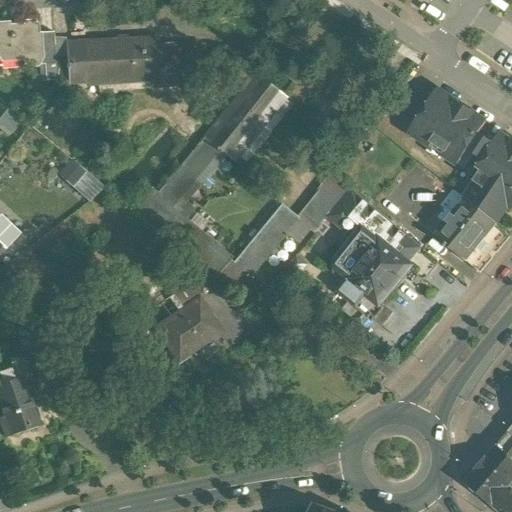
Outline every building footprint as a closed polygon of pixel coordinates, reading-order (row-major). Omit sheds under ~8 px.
[(0,56),(14,55),(17,61),(25,61),(30,67),(39,67),(44,60),(42,36),(39,36),(38,27),(34,24),(22,24),(23,28),(0,28),(0,56)] [(53,35),(42,36),(44,60),(53,59),(55,59),(54,48),(53,35)] [(159,41),(85,45),(87,84),(128,82),(129,85),(151,84),(161,84),(160,72),(159,49),(159,41)] [(85,45),(66,46),(66,47),(68,82),(68,84),(87,84),(85,45)] [(66,47),(54,48),(55,59),(53,59),(55,82),(68,82),(66,47)] [(174,48),(159,49),(160,72),(175,71),(174,48)] [(175,71),(160,72),(161,84),(151,84),(151,90),(176,89),(175,71)] [(256,76),(204,139),(221,153),(235,164),(287,100),(256,76)] [(511,143),(500,135),(493,145),(479,135),(486,124),(472,114),(469,118),(456,109),(458,105),(439,92),(411,135),(458,166),(468,152),(482,162),(478,168),(484,172),(475,186),(476,187),(465,200),(497,225),(508,208),(511,210),(511,209),(511,143)] [(204,139),(137,218),(191,264),(212,281),(214,278),(229,262),(187,226),(184,229),(172,219),(175,216),(183,222),(193,210),(180,200),(195,182),(199,185),(207,175),(204,172),(221,153),(204,139)] [(75,159),(61,173),(91,204),(105,190),(75,159)] [(332,175),(298,214),(303,219),(298,225),(310,235),(350,190),(332,175)] [(394,228),(350,191),(328,215),(339,224),(344,218),(355,227),(345,240),(350,245),(362,229),(380,244),(394,228)] [(497,225),(465,200),(438,236),(469,260),(497,225)] [(229,262),(214,278),(234,295),(298,222),(281,208),(233,266),(229,262)] [(0,222),(0,248),(5,253),(18,238),(0,222)] [(410,242),(394,228),(380,244),(396,258),(410,242)] [(350,245),(332,268),(349,282),(337,295),(356,309),(366,297),(378,307),(409,269),(396,258),(380,244),(362,229),(350,245)] [(302,264),(295,258),(286,267),(297,276),(302,270),(302,264)] [(212,281),(191,264),(180,277),(201,294),(212,281)] [(378,307),(366,297),(356,309),(354,311),(359,314),(366,321),(367,321),(369,318),(374,322),(383,311),(378,307)] [(197,303),(155,330),(169,352),(164,354),(174,369),(190,359),(187,354),(218,335),(197,303)] [(366,321),(359,314),(352,322),(360,328),(366,321)] [(35,339),(22,344),(34,377),(47,373),(35,339)] [(24,379),(18,381),(14,368),(0,372),(0,401),(5,418),(0,420),(6,440),(40,429),(24,379)] [(511,434),(509,432),(496,446),(511,459),(511,434)] [(511,459),(496,446),(490,453),(487,454),(469,474),(469,477),(464,483),(468,487),(468,490),(473,494),(476,493),(490,506),(511,480),(511,459)] [(511,511),(511,480),(490,506),(497,511),(511,511)]
